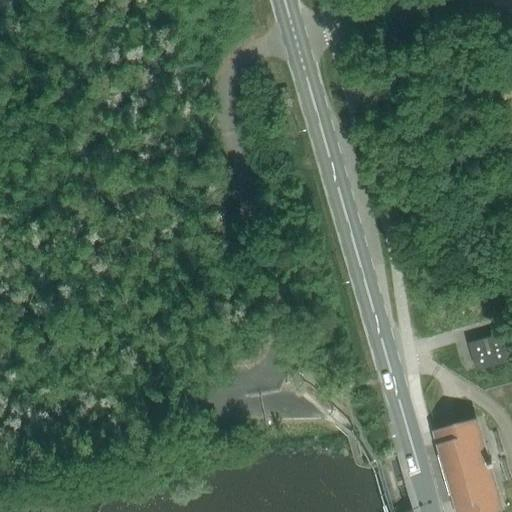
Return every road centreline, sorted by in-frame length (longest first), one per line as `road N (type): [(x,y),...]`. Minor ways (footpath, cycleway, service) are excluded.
road 1 (secondary): [(431,511),(295,37)]
road 2 (unclassified): [(295,37),(250,53),(228,85),(285,353),(259,384),(215,399)]
road 3 (unclassified): [(295,37),(413,0)]
